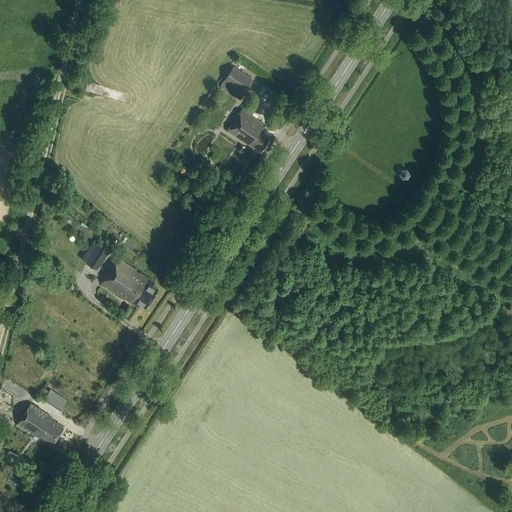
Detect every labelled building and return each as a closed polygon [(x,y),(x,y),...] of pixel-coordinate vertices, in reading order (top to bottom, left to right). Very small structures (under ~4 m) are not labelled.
[(241,91),(250,78),(232,66),(223,79),(241,91)] [(248,143),(259,150),(268,137),(257,130),(263,122),(240,108),(226,129),(247,143),(248,143)] [(190,170),(184,166),(181,172),(187,176),(190,170)] [(402,168),(399,173),(402,178),(407,178),(410,174),(407,169),(402,168)] [(97,243),(86,261),(98,269),(110,251),(97,243)] [(118,258),(102,282),(138,306),(140,303),(145,307),(158,288),(153,284),(154,282),(118,258)] [(52,443),(63,426),(50,418),(51,417),(29,403),(16,423),(38,437),(40,435),(52,443)] [(0,422),(0,450),(8,425),(0,422)]
